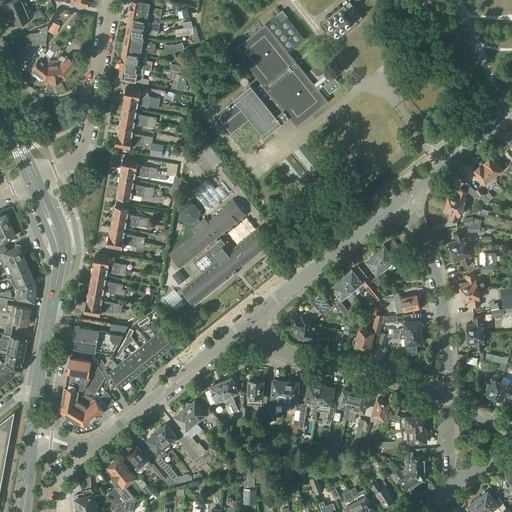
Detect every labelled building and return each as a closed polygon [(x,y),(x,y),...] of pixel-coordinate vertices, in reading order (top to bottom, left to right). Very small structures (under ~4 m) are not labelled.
[(8,15),(28,6),(24,0),(12,0),(3,4),(5,9),(5,10),(6,13),(8,14),(8,15)] [(161,14),(162,10),(150,7),(150,3),(134,0),(134,1),(132,1),(131,8),(161,14)] [(344,6),(322,23),(336,40),(358,23),(357,22),(363,18),(358,12),(353,17),(349,12),(354,8),(350,2),(344,6)] [(28,6),(8,15),(13,26),(29,19),(32,17),(28,6)] [(161,14),(131,8),(129,17),(147,21),(157,22),(158,18),(160,19),(161,14)] [(184,9),(178,10),(180,20),(190,18),(188,9),(186,8),(184,9)] [(305,39),(290,20),(288,17),(282,10),(274,17),(275,17),(266,24),(265,24),(234,50),(261,83),(254,89),(251,85),(233,99),(234,100),(213,117),(228,136),(249,119),(265,138),(282,124),(289,118),(297,127),(328,102),(318,89),(323,85),(330,94),(341,85),(322,62),(306,74),(298,64),(296,65),(295,63),(296,62),(288,52),(305,39)] [(146,25),(147,21),(129,17),(128,25),(158,32),(159,27),(146,25)] [(52,22),(48,32),(55,35),(59,26),(52,22)] [(29,45),(45,43),(47,25),(39,29),(39,32),(28,34),(29,45)] [(157,36),(158,32),(128,25),(126,35),(144,38),(145,34),(157,36)] [(192,27),(183,28),(175,30),(176,37),(192,34),(195,44),(200,42),(196,27),(192,27)] [(143,42),(144,38),(126,35),(124,43),(150,48),(155,49),(155,44),(143,42)] [(164,50),(174,52),(184,48),(182,42),(174,46),(165,44),(164,50)] [(154,53),(155,49),(150,48),(124,43),(123,52),(147,57),(147,52),(154,53)] [(83,57),(87,52),(81,48),(77,54),(83,57)] [(174,52),(164,50),(161,50),(160,56),(177,59),(174,52)] [(151,67),(152,62),(146,61),(147,57),(123,52),(121,61),(151,67)] [(47,79),(46,61),(46,59),(48,59),(49,58),(45,54),(40,60),(37,58),(29,69),(43,80),(47,79)] [(58,60),(60,78),(64,77),(75,63),(65,55),(63,57),(60,55),(58,58),(58,60)] [(46,61),(47,79),(48,82),(60,81),(60,78),(58,60),(46,61)] [(151,71),(151,67),(121,61),(119,70),(143,74),(144,70),(151,71)] [(177,71),(181,72),(178,65),(171,64),(170,70),(177,71)] [(148,84),(149,79),(143,78),(143,74),(119,70),(118,76),(120,77),(120,79),(148,84)] [(175,81),(177,82),(186,83),(181,72),(177,71),(175,81)] [(243,88),(250,83),(244,76),(238,81),(243,88)] [(184,91),(186,83),(177,82),(176,89),(184,91)] [(126,87),(124,97),(153,102),(159,103),(160,99),(139,95),(140,89),(126,87)] [(125,97),(123,106),(137,109),(137,105),(158,109),(159,103),(153,102),(124,97),(125,97)] [(146,121),(156,123),(157,118),(136,114),(137,109),(123,106),(122,110),(121,116),(146,121)] [(120,124),(119,126),(133,128),(134,124),(155,128),(156,123),(146,121),(121,116),(120,124)] [(142,140),(152,142),(153,138),(132,134),(133,128),(119,126),(118,135),(142,140)] [(115,146),(130,148),(130,144),(151,147),(152,143),(152,142),(142,140),(118,135),(117,135),(115,146)] [(150,156),(161,158),(163,145),(152,143),(151,147),(150,156)] [(482,164),(493,177),(502,170),(491,156),(482,164)] [(123,158),(121,167),(150,172),(157,174),(157,169),(151,168),(143,167),(136,166),(137,160),(123,158)] [(483,185),(493,177),(482,164),(473,171),(483,185)] [(122,168),(120,177),(134,180),(135,175),(146,177),(165,180),(166,175),(157,174),(150,172),(121,167),(121,168),(122,168)] [(146,192),(153,193),(154,189),(133,185),(134,180),(120,177),(119,182),(118,187),(146,192)] [(174,177),(172,186),(179,188),(181,178),(174,177)] [(203,185),(193,193),(209,211),(218,203),(210,194),(215,190),(208,181),(203,185)] [(130,199),(131,194),(152,197),(153,193),(146,192),(118,187),(117,197),(130,199)] [(465,198),(467,191),(459,189),(457,195),(450,192),(447,201),(462,207),(466,198),(465,198)] [(305,209),(312,204),(307,197),(300,203),(305,209)] [(180,268),(187,261),(205,246),(209,244),(211,246),(207,249),(192,261),(203,274),(183,290),(189,298),(193,295),(198,301),(229,276),(230,277),(243,266),(243,265),(270,242),(260,230),(259,229),(232,251),(231,251),(231,250),(229,248),(227,246),(230,243),(227,240),(225,243),(221,238),(218,240),(216,238),(237,222),(244,216),(246,215),(242,211),(241,209),(233,200),(231,202),(225,207),(226,208),(208,222),(207,220),(205,218),(200,222),(198,220),(197,218),(198,210),(194,205),(187,204),(181,209),(180,216),(185,221),(192,222),(193,222),(195,226),(191,229),(194,233),(183,243),(176,248),(168,254),(180,268)] [(459,216),(462,207),(447,201),(444,211),(451,213),(449,219),(457,222),(459,216)] [(115,206),(113,217),(141,222),(147,223),(148,218),(127,214),(128,209),(115,206)] [(0,229),(9,226),(10,225),(6,216),(4,215),(0,216),(0,229)] [(147,223),(141,222),(113,217),(111,226),(125,229),(126,223),(133,224),(146,227),(147,223)] [(464,226),(473,224),(472,217),(463,219),(464,226)] [(0,247),(7,244),(5,240),(14,236),(10,225),(9,226),(0,229),(0,247)] [(109,236),(144,242),(145,237),(124,234),(125,229),(111,226),(109,236)] [(448,243),(451,252),(467,246),(464,237),(463,237),(461,231),(453,234),(455,240),(448,243)] [(107,246),(121,248),(122,244),(143,247),(144,242),(109,236),(107,246)] [(7,263),(23,257),(18,246),(9,249),(7,244),(0,247),(0,256),(4,265),(7,263)] [(393,256),(387,249),(388,247),(387,245),(384,245),(382,247),(381,249),(375,254),(373,254),(370,256),(370,258),(366,261),(377,274),(396,258),(394,255),(393,256)] [(472,262),(470,256),(467,246),(451,252),(454,261),(461,259),(465,270),(474,267),(472,262)] [(94,264),(122,269),(122,270),(125,270),(126,265),(109,262),(109,257),(95,254),(94,264)] [(404,275),(410,270),(405,254),(398,260),(400,263),(396,266),(404,275)] [(12,275),(27,268),(23,257),(7,263),(4,265),(7,264),(12,275)] [(106,276),(107,276),(108,272),(130,275),(130,271),(125,270),(122,270),(122,269),(94,264),(92,274),(106,276)] [(17,287),(33,281),(27,268),(12,275),(17,287)] [(356,276),(352,270),(341,279),(351,290),(356,295),(365,288),(376,301),(383,296),(367,277),(362,281),(357,275),(356,276)] [(172,276),(178,285),(186,279),(182,274),(180,271),(172,276)] [(92,274),(90,283),(118,288),(122,289),(123,285),(106,281),(107,276),(106,276),(92,274)] [(476,280),(475,274),(466,275),(467,282),(460,283),(462,293),(478,290),(476,280)] [(379,288),(383,284),(377,277),(372,280),(379,288)] [(340,299),(351,290),(341,279),(331,287),(336,292),(335,293),(340,299)] [(33,281),(17,287),(17,288),(15,298),(32,301),(34,293),(34,290),(34,287),(34,286),(34,284),(33,282),(33,281)] [(122,289),(118,288),(90,283),(89,293),(102,296),(103,290),(110,291),(124,294),(125,290),(122,289)] [(2,293),(0,293),(0,297),(8,298),(10,299),(11,294),(9,290),(2,293)] [(464,302),(471,301),(472,307),(480,306),(479,299),(480,299),(478,290),(462,293),(464,302)] [(398,292),(383,295),(385,302),(400,299),(398,292)] [(86,302),(86,303),(114,308),(122,309),(122,305),(119,305),(119,304),(102,301),(103,296),(102,296),(89,293),(87,302),(86,302)] [(393,315),(404,314),(403,311),(419,308),(416,293),(405,295),(400,296),(403,309),(392,311),(393,315)] [(298,329),(302,327),(309,327),(309,325),(310,325),(310,320),(312,320),(321,313),(322,315),(332,307),(323,296),(321,297),(320,296),(312,302),(315,306),(307,312),(307,311),(302,315),(297,315),(296,317),(294,317),(293,329),(298,329)] [(0,311),(1,312),(1,311),(29,317),(31,308),(13,305),(7,304),(8,298),(0,297),(0,311)] [(345,316),(349,312),(340,301),(336,305),(345,316)] [(84,312),(99,315),(100,310),(112,312),(121,314),(122,309),(114,308),(86,303),(84,312)] [(504,309),(501,309),(491,310),(492,317),(505,315),(504,309)] [(0,311),(0,324),(10,326),(11,322),(27,325),(29,317),(1,311),(1,312),(0,311)] [(372,331),(379,333),(384,316),(376,314),(372,331)] [(467,334),(483,333),(483,323),(482,323),(482,317),(473,317),(473,324),(466,324),(467,334)] [(421,332),(420,321),(412,321),(412,319),(404,320),(405,327),(399,329),(392,329),(393,334),(393,335),(421,332)] [(78,327),(74,346),(113,354),(127,327),(113,324),(112,333),(78,327)] [(302,327),(298,329),(298,336),(315,338),(315,337),(319,337),(320,331),(318,331),(318,326),(310,326),(310,325),(309,325),(309,327),(302,327)] [(163,329),(155,335),(163,344),(167,350),(174,343),(163,329)] [(369,349),(373,333),(362,330),(361,335),(359,334),(356,346),(369,349)] [(422,343),(421,332),(393,335),(393,338),(393,339),(399,338),(400,339),(406,339),(406,346),(405,348),(405,352),(407,353),(407,354),(417,353),(416,343),(422,343)] [(388,335),(382,333),(379,342),(385,344),(387,338),(388,335)] [(484,342),(483,333),(467,334),(468,344),(475,343),(475,350),(484,349),(484,342)] [(1,339),(0,338),(0,342),(8,344),(13,345),(13,346),(15,347),(18,347),(18,346),(23,347),(25,338),(9,335),(2,334),(1,339)] [(153,337),(148,341),(150,344),(159,356),(167,350),(163,344),(155,335),(153,337)] [(144,344),(140,348),(151,362),(159,356),(150,344),(148,341),(144,344)] [(18,347),(15,347),(13,346),(13,345),(8,344),(0,342),(0,352),(6,353),(6,354),(22,357),(23,347),(18,346),(18,347)] [(136,351),(132,354),(144,368),(151,362),(140,348),(136,351)] [(502,363),(506,364),(508,357),(504,356),(504,357),(486,353),(484,361),(496,363),(497,362),(502,363)] [(18,373),(22,357),(6,354),(4,361),(15,373),(18,373)] [(127,358),(125,360),(136,374),(144,368),(132,354),(127,358)] [(60,412),(66,415),(76,399),(77,392),(81,393),(83,389),(86,384),(91,377),(88,376),(91,362),(70,358),(67,372),(69,373),(68,380),(66,379),(60,412)] [(112,370),(117,366),(111,358),(108,365),(110,368),(110,367),(112,370)] [(125,360),(117,366),(129,380),(136,374),(125,360)] [(15,373),(4,361),(1,363),(0,361),(0,367),(8,378),(14,373),(15,373)] [(76,399),(66,415),(77,422),(85,406),(94,400),(86,395),(88,391),(95,395),(105,377),(101,372),(98,366),(91,377),(86,384),(83,389),(81,393),(77,392),(76,399)] [(129,380),(117,366),(112,370),(110,372),(121,386),(129,380)] [(0,379),(2,383),(8,378),(0,367),(0,379)] [(230,403),(233,412),(238,410),(232,397),(238,394),(237,393),(238,392),(232,377),(221,381),(227,397),(230,403)] [(266,405),(266,401),(267,396),(262,396),(263,381),(257,381),(257,380),(256,380),(256,378),(250,377),(247,405),(262,406),(262,405),(266,405)] [(500,383),(492,379),(491,379),(486,377),(482,383),(488,386),(485,393),(493,397),(500,383)] [(283,406),(284,398),(285,381),(273,380),(271,399),(276,400),(275,404),(277,406),(283,406)] [(218,403),(223,401),(222,399),(227,397),(221,381),(210,386),(211,389),(205,391),(210,404),(217,401),(218,403)] [(296,402),(298,382),(285,381),(284,398),(283,406),(295,407),(296,403),(296,402)] [(511,389),(509,388),(509,387),(500,383),(493,397),(502,402),(505,395),(511,398),(511,395),(511,389)] [(317,408),(320,385),(308,384),(305,405),(301,404),(300,410),(298,428),(303,429),(307,406),(317,407),(317,408)] [(325,411),(326,405),(331,406),(333,387),(320,385),(317,408),(317,410),(325,411)] [(348,419),(355,392),(343,389),(339,405),(348,408),(347,413),(345,412),(344,418),(348,419)] [(114,402),(106,392),(100,397),(108,407),(114,402)] [(348,419),(348,420),(354,421),(357,410),(363,412),(368,396),(355,392),(348,419)] [(85,406),(77,422),(84,426),(104,410),(95,399),(94,400),(85,406)] [(383,419),(389,403),(378,399),(370,421),(375,422),(377,416),(383,419)] [(207,415),(205,413),(195,400),(185,408),(196,422),(201,418),(202,419),(207,415)] [(229,414),(233,412),(230,403),(225,405),(229,414)] [(400,426),(400,429),(424,429),(423,416),(400,417),(396,415),(399,409),(394,407),(389,418),(394,420),(400,422),(400,426)] [(191,426),(196,422),(185,408),(175,416),(187,431),(192,427),(191,426)] [(210,410),(205,413),(207,415),(209,419),(210,418),(215,425),(220,422),(210,410)] [(266,411),(265,425),(273,421),(268,411),(266,411)] [(0,450),(2,451),(3,446),(5,447),(12,414),(0,422),(0,450)] [(358,441),(365,421),(359,419),(353,439),(358,441)] [(365,421),(362,431),(368,432),(371,423),(365,421)] [(177,437),(166,424),(156,432),(167,445),(172,441),(173,443),(178,439),(179,441),(180,441),(186,448),(185,449),(194,460),(200,455),(184,437),(181,434),(177,437)] [(426,429),(424,429),(400,429),(400,430),(402,430),(402,438),(395,438),(395,442),(379,442),(377,448),(402,447),(402,442),(426,442),(426,429)] [(161,458),(166,454),(163,451),(162,449),(167,445),(156,432),(147,439),(159,454),(160,456),(155,459),(156,461),(168,475),(177,486),(192,482),(188,474),(178,477),(168,464),(167,464),(161,458)] [(197,445),(188,434),(184,437),(200,455),(205,451),(199,444),(197,445)] [(138,475),(150,465),(151,465),(137,446),(127,454),(138,467),(134,469),(138,475)] [(339,451),(326,448),(325,454),(337,458),(339,451)] [(405,451),(405,468),(413,472),(425,478),(425,456),(413,456),(413,451),(405,451)] [(244,463),(238,455),(231,461),(237,469),(244,463)] [(134,478),(129,472),(119,459),(107,469),(108,472),(110,475),(112,476),(114,475),(116,477),(109,481),(114,487),(113,487),(125,502),(126,502),(135,499),(135,498),(134,498),(124,485),(134,478)] [(162,479),(168,475),(156,461),(151,465),(150,465),(162,479)] [(324,498),(321,491),(324,489),(312,462),(304,466),(308,477),(308,478),(314,493),(315,493),(319,503),(318,504),(321,509),(322,511),(335,511),(336,511),(334,511),(334,510),(328,511),(326,507),(325,507),(322,499),(324,498)] [(281,478),(279,466),(269,468),(271,480),(281,478)] [(405,468),(401,471),(398,467),(390,473),(396,483),(400,480),(406,491),(425,478),(413,472),(405,468)] [(266,468),(255,469),(256,479),(266,478),(266,468)] [(242,485),(252,485),(251,469),(241,470),(242,485)] [(381,480),(386,477),(382,471),(377,474),(381,480)] [(511,475),(506,476),(506,480),(502,480),(502,487),(506,488),(506,493),(511,493),(511,475)] [(382,487),(377,480),(371,484),(375,491),(375,492),(384,506),(394,499),(386,485),(382,487)] [(122,508),(125,508),(126,502),(125,502),(113,487),(106,492),(116,504),(122,503),(122,508)] [(369,497),(365,489),(358,492),(355,487),(348,491),(359,511),(372,511),(374,511),(372,509),(377,506),(373,499),(368,502),(367,498),(369,497)] [(77,511),(89,511),(97,510),(91,488),(83,490),(83,493),(74,496),(75,499),(74,500),(77,511)] [(255,507),(255,488),(242,489),(242,507),(255,507)] [(330,491),(335,500),(340,498),(335,488),(330,491)] [(345,511),(359,511),(348,491),(342,494),(345,500),(340,502),(343,508),(345,511)] [(495,501),(488,491),(477,499),(487,511),(491,511),(499,507),(501,511),(503,511),(507,509),(499,498),(498,498),(499,498),(495,501)] [(125,508),(124,510),(133,511),(135,499),(126,502),(125,508)] [(487,511),(477,499),(467,506),(471,511),(487,511)] [(123,511),(124,510),(125,508),(122,508),(122,503),(116,504),(114,511),(123,511)]
